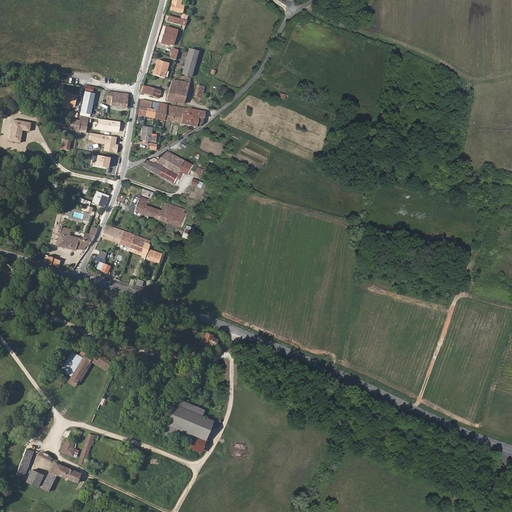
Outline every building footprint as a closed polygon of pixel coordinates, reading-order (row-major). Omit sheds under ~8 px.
[(181,0),(172,0),(172,3),(170,9),(182,12),(183,6),(180,5),(181,0)] [(182,20),(169,16),(167,21),(181,25),(182,20)] [(166,26),(162,40),(169,42),(168,44),(173,45),(177,30),(166,26)] [(199,52),(190,49),(183,73),(192,76),(199,52)] [(163,78),(165,71),(168,64),(157,60),(152,74),(163,78)] [(213,78),(216,79),(218,72),(209,69),(208,73),(214,75),(213,78)] [(166,101),(168,101),(184,104),(189,83),(180,81),(172,79),(166,101)] [(94,87),(86,85),(85,92),(93,94),(94,87)] [(206,87),(197,85),(194,97),(202,98),(204,93),(205,93),(206,87)] [(142,87),(140,93),(150,96),(152,87),(144,86),(143,88),(142,87)] [(152,87),(150,96),(159,98),(161,90),(161,89),(152,87)] [(127,108),(129,94),(108,91),(108,95),(112,96),(111,106),(127,108)] [(93,94),(85,92),(81,113),(91,115),(95,94),(93,94)] [(65,93),(63,103),(76,106),(77,96),(65,93)] [(138,115),(149,117),(151,110),(153,111),(155,103),(149,101),(140,100),(137,114),(138,114),(138,115)] [(164,120),(167,105),(155,103),(153,111),(151,110),(149,117),(164,120)] [(199,125),(202,124),(203,118),(204,117),(205,117),(206,113),(205,113),(205,112),(197,110),(167,105),(164,120),(197,127),(197,125),(199,125)] [(407,108),(399,106),(397,118),(405,120),(407,108)] [(9,141),(20,143),(23,130),(29,131),(31,123),(12,120),(9,141)] [(71,120),(69,129),(87,132),(88,123),(79,121),(71,120)] [(98,132),(98,133),(115,136),(117,123),(100,120),(99,126),(97,125),(96,132),(98,132)] [(147,127),(142,126),(140,140),(155,142),(156,137),(151,136),(152,128),(147,127)] [(89,133),(88,140),(93,141),(93,142),(105,144),(103,151),(117,153),(118,145),(115,145),(117,137),(89,133)] [(60,149),(69,150),(71,140),(62,139),(60,149)] [(181,157),(184,150),(176,146),(173,153),(181,157)] [(154,158),(143,164),(144,166),(144,167),(159,176),(176,156),(168,151),(159,160),(154,158)] [(110,158),(97,156),(95,165),(108,168),(110,158)] [(193,165),(181,158),(176,156),(159,176),(174,184),(177,179),(180,180),(184,174),(188,176),(193,165)] [(150,191),(143,189),(141,194),(143,194),(142,197),(149,200),(148,203),(150,203),(150,201),(151,201),(154,192),(150,191)] [(104,209),(109,196),(103,193),(97,206),(104,209)] [(117,200),(118,201),(123,202),(126,196),(121,194),(120,194),(117,200)] [(147,205),(148,203),(149,200),(142,197),(141,197),(136,211),(158,219),(161,211),(147,205)] [(167,203),(164,202),(161,211),(158,219),(181,227),(186,213),(182,212),(183,209),(178,207),(177,210),(166,206),(167,203)] [(107,224),(101,237),(117,243),(118,242),(123,231),(107,224)] [(95,237),(98,228),(93,227),(90,234),(85,232),(83,239),(70,235),(72,229),(61,227),(57,246),(75,251),(76,248),(84,250),(86,246),(89,247),(95,237)] [(183,237),(191,240),(194,233),(185,230),(183,237)] [(122,246),(128,248),(129,247),(134,235),(123,231),(118,242),(117,243),(118,244),(117,246),(121,247),(122,246)] [(129,247),(128,248),(141,253),(145,243),(148,245),(150,241),(134,235),(129,247)] [(156,251),(155,252),(149,250),(146,259),(147,259),(147,261),(151,263),(152,261),(156,263),(158,263),(161,253),(156,251)] [(97,257),(103,259),(106,253),(100,251),(97,257)] [(45,264),(59,268),(61,260),(58,259),(47,256),(45,262),(45,264)] [(102,263),(99,262),(96,268),(97,268),(96,271),(100,273),(101,271),(107,274),(110,267),(102,263)] [(205,335),(201,333),(199,338),(203,340),(201,344),(209,347),(210,345),(215,348),(218,341),(212,339),(213,336),(205,333),(205,335)] [(70,354),(61,370),(71,376),(67,383),(74,387),(77,383),(79,384),(91,363),(90,363),(92,358),(85,353),(84,354),(80,352),(77,357),(70,354)] [(100,356),(97,361),(94,365),(104,372),(107,367),(110,363),(107,361),(108,360),(104,356),(103,358),(100,356)] [(201,454),(214,422),(173,405),(162,430),(191,443),(189,449),(201,454)] [(77,464),(83,466),(93,439),(91,438),(91,436),(88,435),(77,464)] [(75,449),(72,449),(74,442),(66,440),(60,453),(72,457),(75,449)] [(37,454),(31,452),(26,462),(22,461),(14,477),(48,493),(56,476),(76,485),(76,484),(80,475),(50,461),(50,458),(49,455),(42,452),(39,453),(37,454)]
